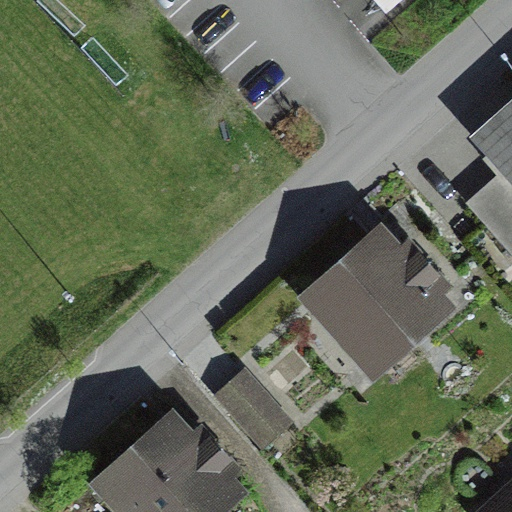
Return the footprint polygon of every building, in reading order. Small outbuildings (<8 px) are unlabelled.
[(511,182),(511,184),(475,217),(511,259),(511,119),(481,146),(511,182)] [(394,232),(305,311),(381,394),(471,312),(394,232)] [(219,411),(268,462),(298,434),(249,383),(219,411)] [(180,423),(97,501),(107,511),(248,511),(256,505),(180,423)] [(511,511),(511,497),(492,511),(511,511)]
